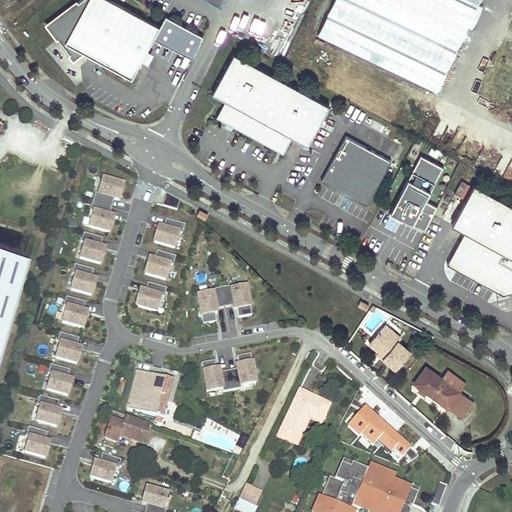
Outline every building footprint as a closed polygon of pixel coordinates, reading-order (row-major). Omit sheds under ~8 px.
[(111,0),(81,0),(45,24),(74,62),(86,53),(132,78),(154,39),(161,27),(111,0)] [(457,47),(358,0),(335,0),(329,12),(447,69),(457,47)] [(467,26),(414,0),(358,0),(457,47),(467,26)] [(478,4),(469,0),(414,0),(467,26),(478,4)] [(329,12),(319,34),(436,91),(447,69),(329,12)] [(161,27),(154,39),(159,41),(190,58),(192,59),(203,36),(166,17),(161,27)] [(234,53),(212,93),(226,100),(217,117),(283,153),(292,136),(308,145),(329,105),(234,53)] [(370,128),(380,133),(384,125),(374,120),(370,128)] [(392,161),(346,135),(321,180),(366,205),(392,161)] [(443,166),(420,155),(388,216),(423,233),(437,207),(425,201),(443,166)] [(111,209),(114,198),(119,199),(122,186),(102,180),(97,195),(95,194),(92,203),(111,209)] [(463,197),(470,185),(462,180),(455,193),(463,197)] [(511,203),(474,183),(452,224),(465,231),(447,264),(504,295),(511,292),(511,203)] [(179,203),(166,195),(162,208),(177,212),(179,203)] [(109,234),(113,221),(108,220),(111,209),(92,203),(90,213),(92,213),(88,228),(109,234)] [(208,216),(199,212),(197,216),(205,221),(208,216)] [(175,250),(179,235),(181,235),(184,226),(165,221),(162,232),(158,231),(154,244),(175,250)] [(100,266),(104,252),(100,251),(102,240),(83,235),(81,244),(83,245),(79,260),(100,266)] [(0,363),(30,262),(0,253),(0,363)] [(165,282),(170,267),(172,267),(175,259),(156,253),(153,264),(149,263),(145,276),(165,282)] [(91,297),(95,284),(91,283),(93,272),(74,267),(72,276),(74,276),(70,291),(91,297)] [(163,299),(166,290),(147,285),(144,296),(139,294),(136,307),(157,313),(161,298),(163,299)] [(251,317),(246,288),(231,290),(230,288),(221,290),(224,309),(235,307),(238,319),(251,317)] [(224,309),(221,290),(212,291),(212,294),(197,297),(202,326),(216,323),(213,311),(224,309)] [(83,330),(86,316),(82,315),(85,304),(66,299),(63,308),(66,309),(62,324),(83,330)] [(370,304),(361,300),(359,304),(367,309),(370,304)] [(386,324),(383,327),(399,340),(402,337),(386,324)] [(386,355),(384,358),(397,369),(412,351),(399,340),(383,327),(370,342),(380,350),(386,355)] [(76,351),(79,340),(59,335),(57,344),(60,345),(55,360),(76,365),(80,352),(76,351)] [(255,385),(250,356),(236,358),(239,371),(228,373),(231,392),(240,390),(240,388),(255,385)] [(214,362),(201,365),(206,394),(222,391),(222,394),(231,392),(228,373),(217,375),(214,362)] [(67,397),(71,384),(66,383),(69,372),(50,367),(48,376),(50,376),(46,391),(67,397)] [(453,388),(459,380),(447,371),(441,379),(426,368),(414,384),(447,409),(448,408),(461,418),(473,403),(459,393),(459,392),(453,388)] [(161,424),(167,403),(172,381),(136,371),(126,408),(156,417),(154,422),(161,424)] [(459,392),(466,384),(459,380),(453,388),(459,392)] [(320,426),(329,406),(299,391),(276,438),(289,444),(302,417),(309,420),(320,426)] [(56,428),(60,415),(55,414),(58,403),(39,398),(37,407),(39,407),(35,423),(56,428)] [(296,447),(309,420),(302,417),(289,444),(296,447)] [(117,444),(120,436),(145,445),(151,427),(124,418),(122,425),(109,420),(103,439),(117,444)] [(45,460),(48,446),(44,445),(47,434),(28,429),(25,438),(28,439),(24,454),(45,460)] [(110,484),(115,469),(117,470),(120,461),(101,455),(98,466),(94,465),(90,478),(110,484)] [(351,465),(352,464),(342,461),(341,465),(350,469),(351,465)] [(409,511),(416,496),(409,492),(410,490),(392,482),(367,472),(351,465),(350,469),(341,465),(334,480),(329,478),(320,499),(318,498),(312,511),(351,511),(350,511),(352,507),(356,509),(359,510),(363,511),(409,511)] [(395,477),(369,466),(367,472),(392,482),(395,477)] [(439,507),(447,486),(439,483),(431,504),(439,507)] [(249,489),(245,487),(234,509),(239,511),(252,511),(255,508),(243,502),(249,489)] [(162,510),(166,495),(145,489),(142,502),(146,503),(143,511),(164,511),(165,510),(162,510)] [(249,489),(243,502),(255,508),(261,494),(249,489)]
